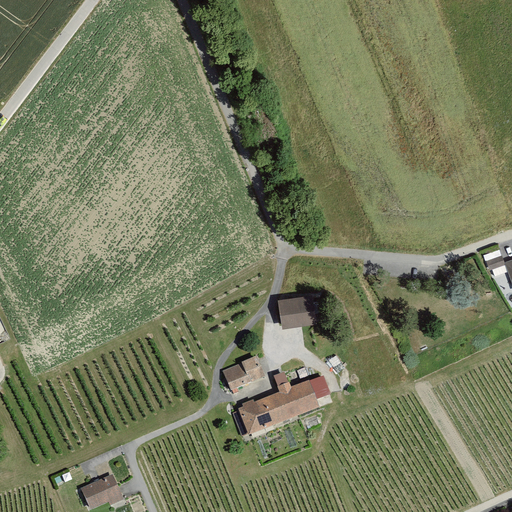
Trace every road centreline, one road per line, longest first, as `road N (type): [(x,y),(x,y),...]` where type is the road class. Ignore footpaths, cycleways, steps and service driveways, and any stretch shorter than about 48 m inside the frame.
road 1 (residential): [(285,249),(271,302),(219,365),(208,410),(128,450),(152,511)]
road 2 (residential): [(285,249),(182,0)]
road 3 (residential): [(511,236),(436,264),(285,249)]
road 4 (residential): [(0,126),(97,0)]
